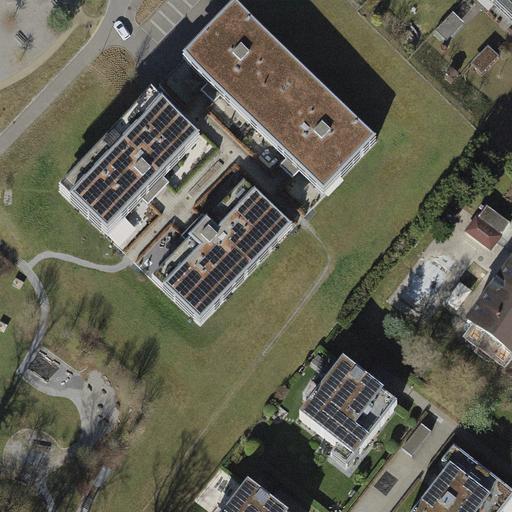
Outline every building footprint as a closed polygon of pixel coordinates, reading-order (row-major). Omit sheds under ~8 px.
[(511,0),(486,0),(511,24),(511,0)] [(179,71),(249,134),(302,76),(232,13),(179,71)] [(465,27),(455,18),(437,37),(448,46),(465,27)] [(497,63),(487,53),(472,68),(483,78),(497,63)] [(249,134),(319,197),(372,139),(302,76),(249,134)] [(149,103),(57,199),(101,242),(193,146),(149,103)] [(284,229),(239,188),(152,283),(196,323),(284,229)] [(494,247),(511,217),(485,201),(467,230),(494,247)] [(430,215),(360,312),(399,344),(472,244),(430,215)] [(468,335),(458,349),(495,377),(506,362),(511,366),(511,256),(457,326),(468,335)] [(340,357),(297,410),(351,454),(394,401),(340,357)] [(414,457),(434,433),(425,426),(405,449),(414,457)] [(511,491),(456,449),(407,511),(501,511),(511,498),(511,491)] [(283,511),(243,480),(217,511),(283,511)]
